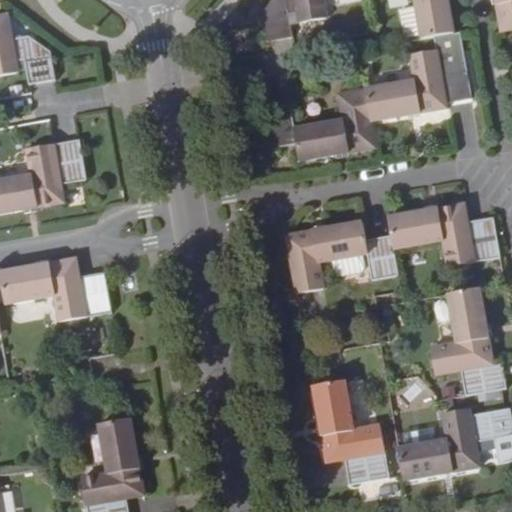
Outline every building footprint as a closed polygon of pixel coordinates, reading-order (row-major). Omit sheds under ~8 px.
[(269,0),(261,13),(266,42),(295,37),(292,13),(300,12),(302,23),(331,17),(328,0),(269,0)] [(432,38),(458,34),(452,0),(412,0),(420,40),(432,38)] [(511,0),(501,0),(502,4),(496,5),(501,32),(511,30),(511,0)] [(0,77),(18,74),(16,63),(25,62),(29,85),(55,80),(51,53),(30,37),(12,41),(8,16),(0,17),(0,77)] [(471,71),(464,33),(458,34),(432,38),(435,53),(410,58),(412,65),(414,80),(366,90),(372,121),(406,115),(405,111),(418,109),(418,113),(449,107),(449,102),(475,98),(471,71)] [(350,153),(377,148),(372,121),(366,90),(341,94),(344,117),(296,126),(291,103),(267,108),(273,143),(298,138),(302,161),(336,155),(336,150),(350,148),(350,153)] [(35,200),(37,208),(64,203),(61,185),(87,181),(80,141),(28,150),(32,176),(0,182),(0,214),(26,210),(25,202),(35,200)] [(26,210),(37,208),(35,200),(25,202),(26,210)] [(450,266),(506,254),(499,216),(472,221),(469,201),(440,207),(441,213),(428,216),(427,210),(389,217),(392,236),(395,251),(446,241),(450,266)] [(441,213),(440,207),(427,210),(428,216),(441,213)] [(399,275),(395,251),(392,236),(368,240),(365,221),(329,228),(330,233),(318,235),(317,230),(288,235),(299,294),(328,288),(324,263),(370,255),(374,279),(399,275)] [(39,275),(38,267),(2,274),(8,306),(57,298),(61,323),(114,314),(107,274),(81,278),(78,261),(51,265),(53,272),(39,275)] [(51,265),(38,267),(39,275),(53,272),(51,265)] [(465,373),(469,397),(508,390),(504,363),(497,364),(492,336),(487,337),(484,325),(490,324),(483,290),(483,288),(450,294),(450,296),(459,343),(432,347),(438,377),(465,373)] [(487,337),(492,336),(490,324),(484,325),(487,337)] [(329,435),(324,437),(329,465),(347,462),(351,485),(389,478),(379,425),(356,429),(347,380),(315,386),(321,423),(326,422),(329,435)] [(403,476),(404,484),(442,477),(441,473),(453,470),(454,475),(483,469),(478,442),(511,435),(511,411),(511,408),(474,415),(472,409),(443,414),(448,439),(400,448),(398,448),(403,476)] [(130,458),(139,456),(132,421),(100,427),(109,475),(83,480),(88,511),(130,511),(128,499),(146,496),(141,469),(133,471),(130,458)] [(141,469),(139,456),(130,458),(133,471),(141,469)]
